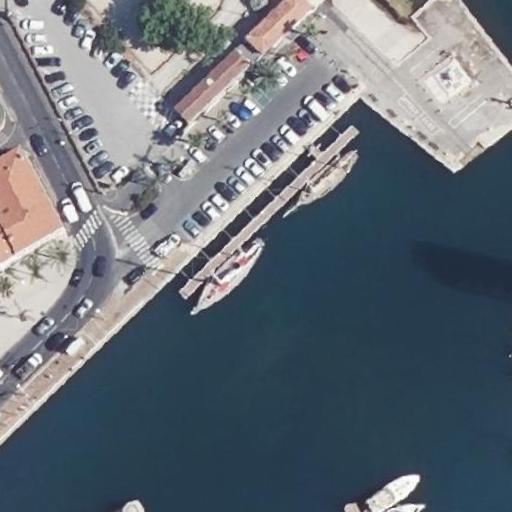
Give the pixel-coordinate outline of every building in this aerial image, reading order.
[(177,110),(174,113),(188,129),(289,32),(294,27),(304,17),(291,3),(177,110)] [(421,87),(459,152),(488,135),(481,124),(498,114),(504,124),(511,119),(511,101),(490,114),(455,53),(441,61),(433,47),(409,60),(393,69),(408,95),(421,87)] [(0,108),(0,129),(9,126),(0,108)] [(38,249),(65,235),(24,154),(0,168),(0,221),(19,260),(38,249)] [(0,270),(19,260),(0,221),(0,270)]
